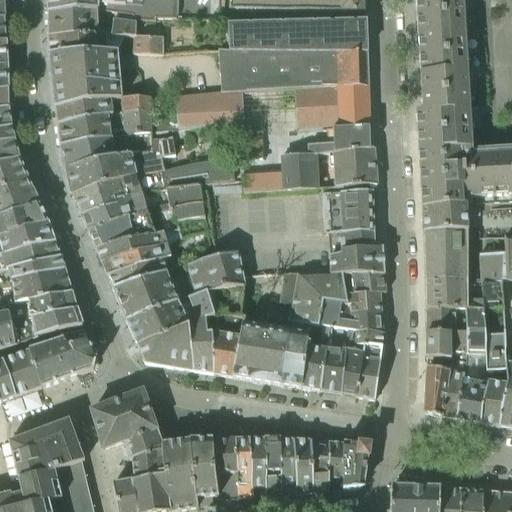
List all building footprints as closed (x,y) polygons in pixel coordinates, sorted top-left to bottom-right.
[(48,0),(48,15),(98,13),(113,15),(132,18),(135,23),(156,24),(156,21),(183,22),(183,0),(48,0)] [(229,0),(229,11),(232,11),(232,13),(236,13),(236,11),(364,13),(364,0),(229,0)] [(511,197),(511,150),(493,152),(472,153),(471,132),(470,111),(467,74),(465,35),(462,0),(416,0),(418,31),(440,30),(441,37),(418,38),(421,73),(443,72),(443,75),(421,77),(423,114),(416,114),(418,136),(421,199),(462,198),(462,196),(471,195),(471,200),(475,199),(496,198),(511,197)] [(48,39),(108,39),(111,39),(122,39),(126,39),(135,39),(135,38),(136,26),(113,22),(113,15),(98,13),(48,15),(48,39)] [(229,53),(366,55),(365,24),(228,28),(229,53)] [(163,58),(164,39),(135,38),(135,39),(132,56),(163,58)] [(49,58),(119,56),(118,54),(117,54),(117,50),(122,39),(111,39),(108,39),(48,39),(49,58)] [(296,93),(368,91),(366,55),(229,53),(218,52),(220,77),(221,95),(244,95),(244,94),(296,93)] [(121,101),(123,100),(119,56),(49,58),(55,111),(111,102),(121,101)] [(368,91),(296,93),(298,133),(335,132),(336,132),(369,131),(368,91)] [(0,113),(8,111),(8,105),(8,92),(0,92),(0,113)] [(239,127),(239,128),(240,135),(246,135),(244,95),(221,95),(175,99),(177,118),(178,118),(179,131),(239,127)] [(123,100),(121,101),(122,116),(113,118),(111,102),(55,111),(57,128),(131,119),(151,120),(150,100),(123,100)] [(0,131),(11,130),(8,111),(0,113),(0,131)] [(60,148),(152,135),(151,120),(131,119),(57,128),(60,148)] [(0,131),(0,144),(14,142),(11,130),(0,131)] [(370,152),(370,147),(369,131),(336,132),(335,132),(335,144),(308,145),(309,150),(309,158),(282,159),(283,173),(242,175),(243,184),(243,195),(318,192),(317,185),(316,157),(326,156),(370,152)] [(72,199),(163,174),(165,173),(162,161),(176,158),(172,133),(152,135),(151,155),(66,173),(72,199)] [(60,148),(66,173),(151,155),(152,135),(60,148)] [(240,135),(241,161),(265,160),(265,135),(246,135),(240,135)] [(0,166),(19,161),(14,142),(0,144),(0,166)] [(334,189),(371,189),(377,189),(373,152),(370,152),(326,156),(328,168),(333,168),(334,189)] [(0,218),(39,207),(33,194),(32,194),(27,182),(19,161),(0,166),(0,218)] [(72,199),(81,219),(143,196),(166,193),(200,189),(234,185),(230,162),(198,166),(165,173),(163,174),(72,199)] [(169,206),(146,211),(143,196),(81,219),(88,236),(126,222),(148,217),(170,213),(173,212),(203,205),(200,189),(166,193),(169,206)] [(329,254),(374,251),(371,198),(372,198),(371,194),(322,197),(324,236),(329,236),(329,254)] [(463,206),(462,198),(421,199),(422,210),(422,226),(423,232),(425,232),(425,233),(444,233),(444,232),(449,232),(449,233),(466,232),(466,229),(467,229),(467,226),(466,217),(479,216),(478,206),(466,207),(466,206),(463,206)] [(95,253),(156,237),(164,235),(180,231),(177,224),(205,219),(203,205),(173,212),(170,213),(148,217),(126,222),(88,236),(95,253)] [(0,240),(48,225),(48,224),(47,224),(40,208),(39,207),(0,218),(0,240)] [(0,240),(0,258),(54,244),(48,225),(0,240)] [(425,232),(423,232),(425,283),(467,282),(467,234),(467,229),(466,229),(466,232),(449,233),(449,232),(444,232),(444,233),(425,233),(425,232)] [(101,266),(167,247),(183,240),(180,231),(164,235),(156,237),(95,253),(101,266)] [(511,239),(499,240),(500,256),(501,282),(511,281),(511,239)] [(7,271),(8,273),(60,260),(54,244),(0,258),(0,269),(4,269),(5,272),(7,271)] [(101,266),(107,278),(171,259),(167,247),(101,266)] [(329,275),(383,277),(381,250),(374,251),(329,254),(329,275)] [(209,318),(214,318),(207,295),(228,289),(245,289),(239,255),(185,267),(195,296),(188,298),(196,320),(187,323),(187,324),(189,323),(209,318)] [(500,256),(476,257),(477,282),(501,282),(500,256)] [(107,278),(112,292),(169,272),(166,262),(171,260),(171,259),(107,278)] [(10,282),(11,282),(64,272),(60,260),(8,273),(10,282)] [(14,304),(39,300),(71,295),(64,272),(11,282),(14,304)] [(125,324),(177,299),(167,275),(169,274),(169,272),(112,292),(113,294),(116,302),(117,304),(120,312),(121,314),(124,322),(125,324)] [(349,333),(349,324),(339,322),(341,307),(347,308),(346,298),(341,277),(351,277),(354,296),(349,297),(379,296),(385,296),(383,277),(329,275),(297,276),(289,324),(330,331),(349,333)] [(465,310),(484,311),(503,311),(501,282),(477,282),(467,282),(425,283),(426,309),(465,310)] [(71,295),(39,300),(14,304),(8,304),(10,314),(17,346),(37,339),(45,337),(82,328),(76,312),(71,295)] [(350,316),(381,316),(379,296),(349,297),(350,316)] [(187,324),(187,323),(177,299),(125,324),(135,346),(187,324)] [(0,352),(2,352),(17,346),(10,314),(8,304),(0,305),(0,352)] [(451,335),(466,334),(465,310),(426,309),(427,333),(451,335)] [(455,422),(479,427),(487,386),(487,383),(486,358),(485,337),(484,311),(465,310),(466,334),(467,356),(467,358),(464,376),(463,382),(455,422)] [(349,333),(382,336),(381,316),(350,316),(350,324),(349,324),(349,333)] [(192,374),(213,378),(214,335),(210,334),(206,335),(205,320),(214,318),(209,318),(189,323),(190,339),(192,374)] [(135,346),(142,361),(190,339),(189,323),(187,324),(135,346)] [(232,381),(278,388),(288,334),(243,327),(241,339),(232,381)] [(61,341),(62,343),(65,353),(88,345),(84,333),(61,341)] [(363,347),(382,349),(382,336),(349,333),(351,347),(363,347)] [(426,357),(451,356),(451,335),(427,333),(426,357)] [(278,388),(299,391),(306,337),(288,334),(278,388)] [(451,356),(467,356),(466,334),(451,335),(451,356)] [(213,378),(232,381),(241,339),(214,335),(213,378)] [(479,427),(500,430),(509,385),(506,366),(505,336),(485,337),(486,358),(487,383),(487,386),(479,427)] [(299,391),(318,395),(327,352),(307,349),(309,337),(306,337),(299,391)] [(145,367),(192,374),(190,339),(142,361),(145,367)] [(97,362),(88,345),(65,353),(62,343),(30,353),(36,371),(42,390),(92,372),(97,362)] [(340,398),(355,400),(363,347),(351,347),(352,353),(346,352),(340,398)] [(363,347),(355,400),(375,404),(382,349),(363,347)] [(318,395),(340,398),(346,352),(327,349),(327,352),(318,395)] [(16,399),(42,390),(36,371),(30,353),(3,364),(9,380),(16,399)] [(448,386),(451,373),(451,369),(440,367),(440,363),(451,363),(451,356),(426,357),(427,371),(426,387),(448,386)] [(16,399),(9,380),(3,364),(0,365),(0,403),(0,405),(16,399)] [(500,430),(511,432),(511,366),(506,366),(509,385),(500,430)] [(455,422),(463,382),(464,376),(451,373),(448,386),(442,420),(455,422)] [(429,417),(442,420),(448,386),(426,387),(424,410),(429,417)] [(161,447),(155,431),(142,395),(92,414),(104,452),(124,445),(130,463),(133,462),(162,452),(161,447)] [(93,511),(82,464),(85,463),(69,422),(9,444),(21,495),(11,498),(11,495),(0,497),(0,511),(93,511)] [(280,479),(280,470),(278,442),(263,443),(266,471),(266,481),(280,479)] [(280,470),(294,470),(292,443),(278,442),(280,470)] [(266,481),(266,471),(263,443),(248,444),(254,501),(266,501),(266,481)] [(294,470),(311,471),(309,445),(292,443),(294,470)] [(196,500),(193,477),(189,444),(161,447),(162,452),(133,462),(134,482),(113,487),(117,511),(183,511),(198,510),(198,509),(196,500)] [(193,477),(196,500),(212,498),(212,499),(217,499),(217,502),(219,502),(215,475),(211,444),(189,444),(193,477)] [(239,502),(236,473),(234,444),(211,444),(215,475),(219,502),(239,502)] [(239,502),(254,501),(248,444),(234,444),(236,473),(239,502)] [(311,471),(329,471),(329,446),(309,445),(311,471)] [(329,471),(343,470),(342,447),(329,446),(329,471)] [(344,493),(357,492),(363,486),(367,455),(362,449),(342,447),(343,470),(344,493)] [(283,500),(297,498),(294,470),(280,470),(280,479),(283,500)] [(297,498),(313,497),(311,471),(294,470),(297,498)] [(329,495),(344,493),(343,470),(329,471),(329,495)] [(313,497),(329,495),(329,471),(311,471),(313,497)] [(266,501),(283,500),(280,479),(266,481),(266,501)] [(390,491),(389,511),(438,511),(439,492),(390,491)] [(438,511),(459,511),(460,493),(439,492),(438,511)] [(459,511),(481,511),(482,495),(460,493),(459,511)] [(511,511),(511,496),(482,495),(481,511),(511,511)] [(212,498),(196,500),(198,509),(213,508),(212,499),(212,498)]
